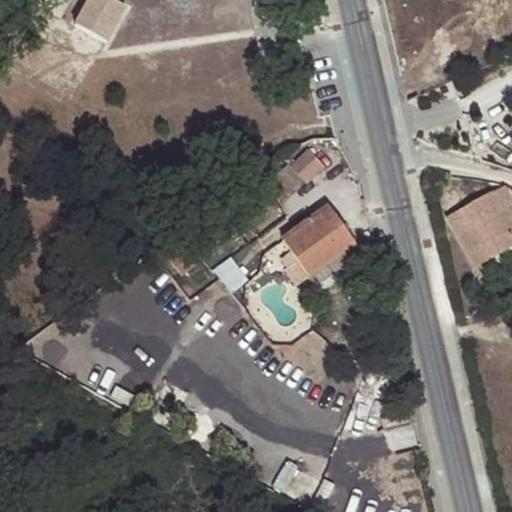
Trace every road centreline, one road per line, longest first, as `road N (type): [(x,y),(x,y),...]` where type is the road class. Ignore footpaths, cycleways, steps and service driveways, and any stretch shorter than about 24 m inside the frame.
road 1 (tertiary): [(469,511),(389,170)]
road 2 (tertiary): [(389,170),(351,0)]
road 3 (residential): [(389,170),(455,166),(511,180)]
